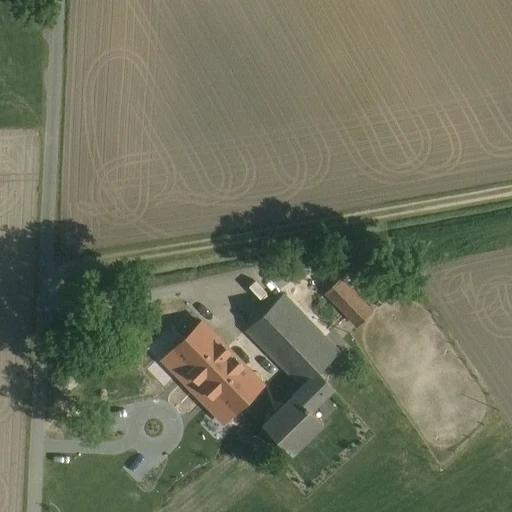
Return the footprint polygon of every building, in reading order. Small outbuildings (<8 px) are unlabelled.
[(371,314),(339,280),(325,293),(357,327),(371,314)] [(338,352),(282,295),(246,330),(302,388),(316,374),(338,352)] [(194,391),(231,354),(201,324),(164,361),(194,391)] [(223,421),(260,385),(231,354),(194,391),(223,421)] [(302,388),(263,426),(291,453),(321,423),(309,410),(330,389),(316,374),(302,388)]
